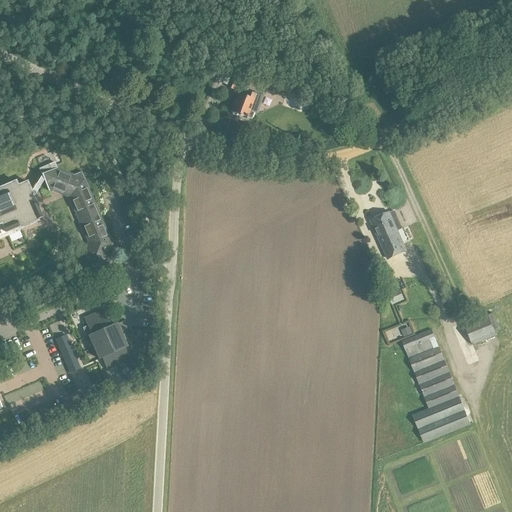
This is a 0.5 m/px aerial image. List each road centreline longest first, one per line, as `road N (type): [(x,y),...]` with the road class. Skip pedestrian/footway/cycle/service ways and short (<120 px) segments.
road 1 (unclassified): [(159,511),(180,136),(0,56)]
road 2 (track): [(180,136),(254,156),(336,156),(511,75)]
road 3 (track): [(382,139),(455,298),(455,346),(470,379)]
road 4 (unknown): [(0,334),(135,270),(173,261)]
road 5 (track): [(322,0),(391,134)]
